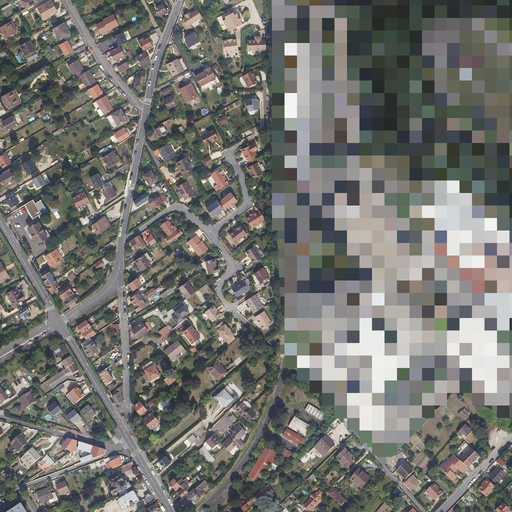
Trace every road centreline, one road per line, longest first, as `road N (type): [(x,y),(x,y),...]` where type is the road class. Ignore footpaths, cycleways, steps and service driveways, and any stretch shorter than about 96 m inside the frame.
road 1 (residential): [(128,415),(120,267)]
road 2 (residential): [(210,232),(248,204),(226,154),(259,135)]
road 3 (tertiary): [(130,442),(59,323)]
road 4 (residential): [(146,108),(121,243)]
road 5 (residential): [(146,108),(108,72),(65,0)]
road 6 (track): [(139,458),(234,368)]
road 7 (residential): [(118,447),(0,497)]
road 8 (residential): [(340,417),(424,511)]
road 9 (residential): [(118,447),(0,416)]
